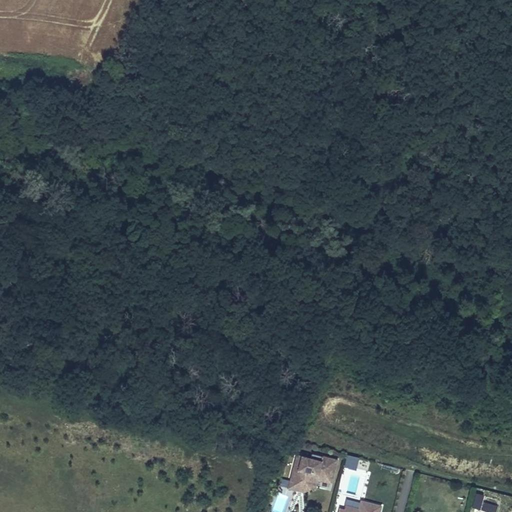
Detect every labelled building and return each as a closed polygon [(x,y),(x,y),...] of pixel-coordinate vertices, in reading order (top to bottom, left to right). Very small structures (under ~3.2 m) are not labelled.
[(299,470),(292,473),(290,483),(303,486),(311,482),(314,472),(318,473),(317,475),(318,477),(332,480),(337,460),(312,453),(311,458),(302,456),(299,470)] [(297,455),(292,473),(299,470),(302,456),(297,455)] [(359,458),(347,455),(345,465),(356,468),(359,458)] [(331,483),(332,480),(318,477),(317,475),(318,473),(314,472),(311,482),(303,486),(290,483),(289,488),(304,492),(315,486),(317,479),(331,483)] [(480,509),(484,495),(475,492),(471,507),(480,509)] [(380,511),(383,505),(361,499),(360,502),(359,507),(345,504),(344,508),(340,507),(338,511),(380,511)] [(347,499),(345,504),(359,507),(360,502),(347,499)]
